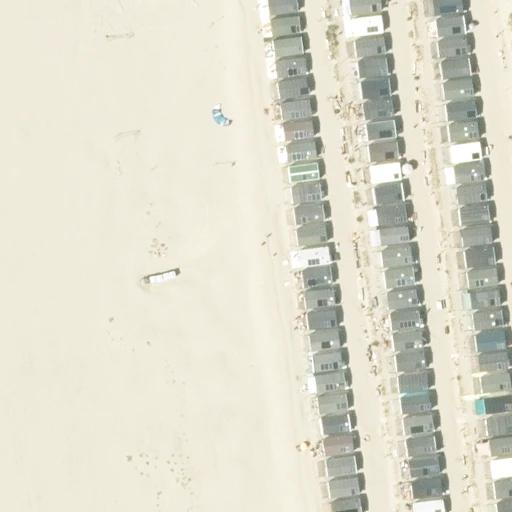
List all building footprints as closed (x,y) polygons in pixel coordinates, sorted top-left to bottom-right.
[(265,0),(271,33),(297,30),(292,0),(265,0)] [(349,0),(351,14),(378,11),(376,0),(349,0)] [(437,38),(449,164),(450,164),(452,185),(479,183),(462,11),(459,12),(457,0),(430,0),(432,17),(434,17),(436,38),(437,38)] [(299,37),(271,39),(273,55),(300,52),(299,37)] [(360,78),(369,78),(369,88),(363,88),(363,97),(385,97),(385,59),(369,59),(370,66),(359,67),(360,78)] [(369,160),(394,160),(394,142),(369,142),(369,160)] [(371,165),(372,182),(399,179),(398,162),(371,165)] [(418,348),(406,226),(379,229),(391,350),(418,348)] [(304,260),(304,283),(325,283),(325,259),(304,260)] [(431,430),(429,430),(421,351),(394,354),(405,459),(423,457),(425,472),(435,471),(431,430)] [(495,511),(511,511),(511,459),(491,462),(495,511)]
